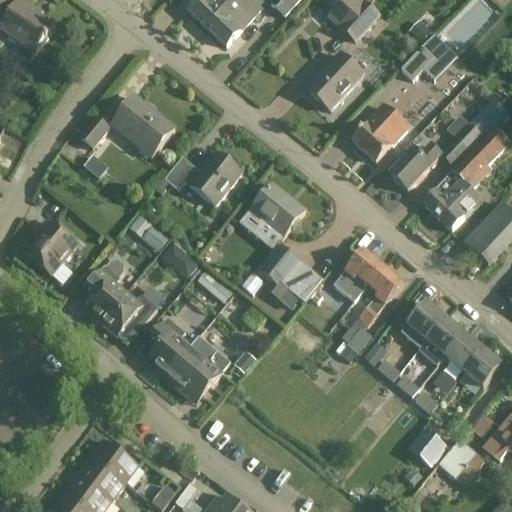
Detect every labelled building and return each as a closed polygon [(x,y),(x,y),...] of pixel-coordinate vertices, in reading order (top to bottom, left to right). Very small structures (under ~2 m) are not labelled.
[(201,0),(187,16),(208,35),(221,20),(214,12),(225,0),(201,0)] [(221,20),(208,35),(226,51),(264,10),(253,0),(225,0),(214,12),(221,20)] [(276,0),(269,9),(284,23),(305,0),(276,0)] [(346,0),(326,22),(355,48),(381,21),(379,20),(382,17),(368,5),(366,7),(358,0),(346,0)] [(0,32),(35,56),(40,50),(44,52),(49,46),(45,43),(55,30),(46,24),(48,21),(19,2),(13,11),(0,2),(0,32)] [(423,74),(434,85),(457,61),(435,39),(403,72),(401,74),(413,85),(415,83),(423,74)] [(306,95),(330,117),(364,80),(340,59),(306,95)] [(134,101),(111,129),(152,162),(175,134),(134,101)] [(366,129),(352,145),(376,168),(391,151),(409,132),(397,122),(389,131),(376,120),(366,129)] [(96,121),(79,142),(78,143),(92,154),(110,133),(96,121)] [(469,128),(452,146),(465,159),(483,141),(469,128)] [(494,133),(453,175),(452,176),(453,177),(467,191),(471,195),(491,174),(488,171),(510,148),(494,133)] [(442,160),(436,154),(431,149),(420,161),(412,155),(389,180),(408,197),(431,172),(432,171),(442,160)] [(163,183),(154,193),(161,200),(167,194),(165,192),(169,188),(178,195),(184,187),(190,191),(215,210),(241,177),(216,158),(201,177),(182,162),(164,184),(163,183)] [(481,205),(471,195),(467,191),(453,177),(422,207),(451,236),(464,223),(464,222),(481,205)] [(250,216),(283,242),(305,214),(273,188),(250,216)] [(464,249),(490,273),(511,249),(511,216),(502,207),(464,249)] [(24,259),(51,281),(79,248),(52,226),(24,259)] [(167,244),(151,231),(142,242),(158,255),(167,244)] [(198,270),(174,249),(163,261),(188,282),(198,270)] [(317,281),(277,249),(256,274),(278,292),(272,299),(291,314),(317,281)] [(354,286),(364,294),(383,272),(362,255),(334,289),(329,295),(339,304),(354,286)] [(92,299),(94,300),(83,313),(100,327),(126,297),(116,288),(120,283),(119,282),(124,276),(124,269),(118,264),(111,265),(106,271),(104,270),(88,289),(95,295),(92,299)] [(374,303),(357,324),(367,332),(403,289),(383,272),(364,294),(374,303)] [(224,305),(231,297),(204,276),(198,284),(224,305)] [(126,297),(100,327),(117,342),(131,325),(140,333),(156,314),(140,300),(136,305),(126,297)] [(425,307),(407,330),(407,331),(401,338),(420,354),(445,323),(425,307)] [(151,341),(160,349),(145,366),(164,381),(190,351),(181,343),(186,338),(167,322),(151,341)] [(420,354),(418,355),(437,371),(445,362),(464,339),(445,323),(420,354)] [(371,343),(363,336),(360,333),(348,348),(343,344),(335,355),(350,367),(357,358),(358,359),(371,343)] [(464,339),(445,362),(464,377),(483,355),(464,339)] [(190,351),(164,381),(196,409),(231,368),(199,341),(190,351)] [(363,362),(374,371),(387,355),(376,346),(363,362)] [(483,355),(464,377),(483,394),(502,371),(483,355)] [(401,377),(385,364),(377,374),(393,387),(401,377)] [(419,393),(403,380),(396,389),(411,402),(419,393)] [(431,418),(438,408),(422,395),(415,405),(431,418)] [(511,417),(484,451),(499,464),(511,448),(511,417)] [(482,442),(494,426),(484,418),(472,434),(482,442)] [(424,433),(408,455),(430,473),(447,452),(424,433)] [(104,444),(91,463),(125,489),(139,471),(104,444)] [(438,469),(455,483),(476,459),(459,445),(438,469)] [(91,463),(77,480),(112,507),(125,489),(91,463)] [(77,480),(64,498),(82,511),(107,511),(112,507),(77,480)] [(191,488),(183,498),(191,505),(199,495),(191,488)] [(165,490),(159,498),(169,506),(175,498),(165,490)] [(82,511),(64,498),(53,511),(82,511)] [(183,498),(175,508),(180,511),(185,511),(191,505),(183,498)] [(216,503),(209,511),(242,511),(227,500),(221,506),(216,503)]
